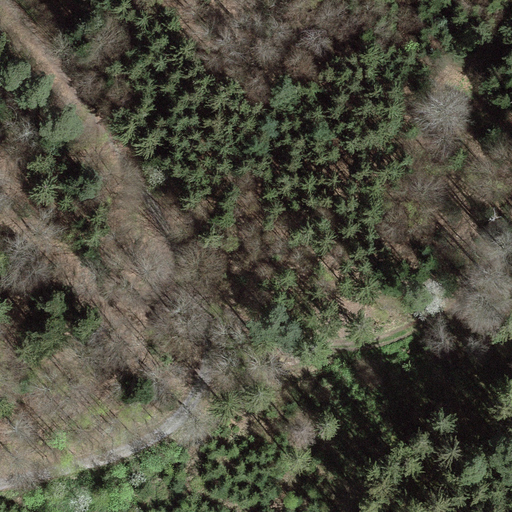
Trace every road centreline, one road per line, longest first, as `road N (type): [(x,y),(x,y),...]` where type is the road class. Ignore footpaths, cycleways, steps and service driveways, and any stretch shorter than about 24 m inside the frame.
road 1 (track): [(0,486),(107,457),(172,425),(201,385),(210,329),(190,272),(142,189),(2,0)]
road 2 (track): [(511,256),(408,334),(377,343),(297,339),(206,307),(0,278)]
